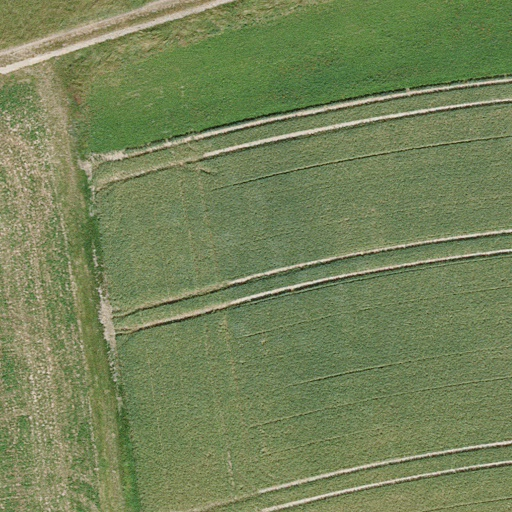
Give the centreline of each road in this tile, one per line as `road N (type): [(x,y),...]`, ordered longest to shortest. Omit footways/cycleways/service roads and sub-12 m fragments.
road 1 (track): [(112,511),(53,44)]
road 2 (track): [(187,0),(0,60)]
